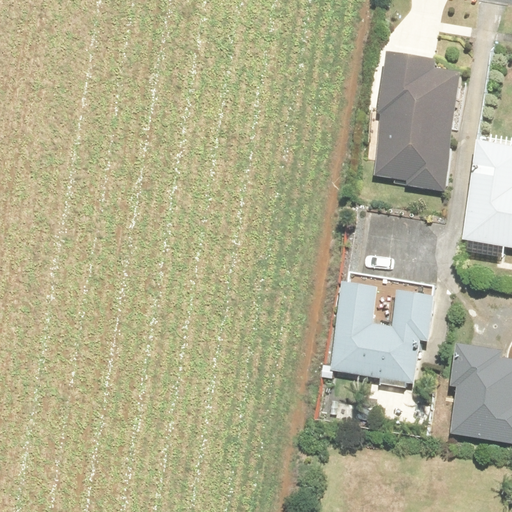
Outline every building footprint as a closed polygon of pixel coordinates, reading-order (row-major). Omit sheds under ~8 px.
[(470,72),(400,60),(379,181),(449,194),(470,72)] [(511,145),(481,140),(464,238),(501,244),(507,245),(511,246),(511,145)] [(378,286),(351,281),(344,281),(331,368),(381,376),(379,383),(408,387),(409,380),(414,381),(414,379),(421,338),(429,339),(436,295),(434,294),(400,289),(394,325),(373,322),(378,286)] [(504,349),(470,344),(458,342),(452,384),(460,386),(452,433),(511,441),(511,358),(503,357),(504,349)] [(332,374),(332,371),(322,370),(321,382),(331,383),(332,374)] [(423,418),(401,395),(372,423),(393,446),(423,418)]
